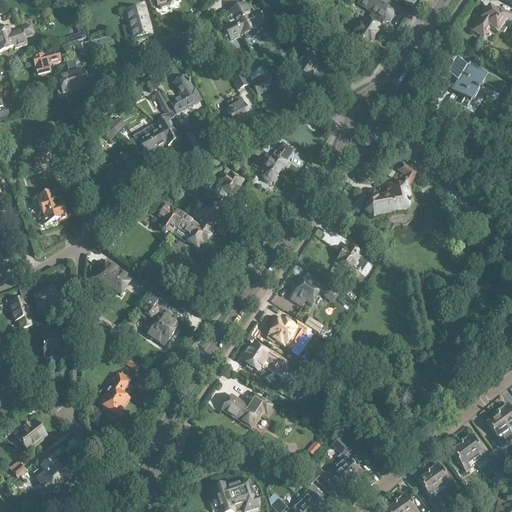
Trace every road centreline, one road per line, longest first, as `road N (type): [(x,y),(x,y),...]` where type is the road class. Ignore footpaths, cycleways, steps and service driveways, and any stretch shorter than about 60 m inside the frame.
road 1 (secondary): [(162,434),(319,191),(347,122)]
road 2 (residential): [(82,242),(223,159),(347,122)]
road 3 (track): [(79,192),(83,134),(92,118),(225,0)]
road 4 (residential): [(358,511),(511,378)]
road 5 (residential): [(71,420),(82,242)]
road 6 (track): [(463,198),(347,122)]
